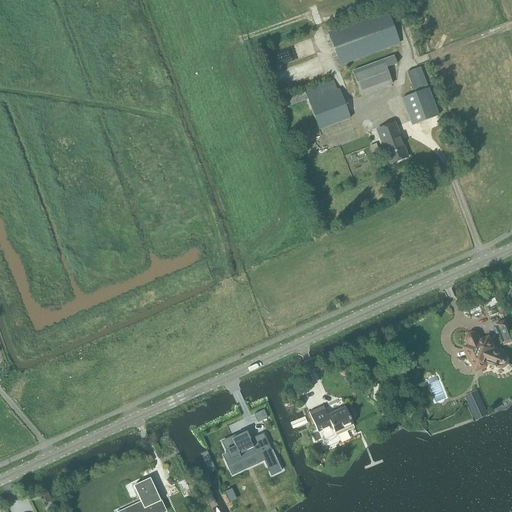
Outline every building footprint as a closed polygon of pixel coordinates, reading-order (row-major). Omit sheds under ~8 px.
[(340,67),(400,44),(388,11),(327,33),(340,67)] [(361,96),(392,85),(386,69),(396,65),(393,57),(352,72),(361,96)] [(412,126),(437,117),(438,116),(420,68),(407,73),(415,94),(402,99),(412,126)] [(337,90),(334,80),(285,98),(288,106),(307,100),(319,131),(350,119),(339,89),(337,90)] [(377,130),(383,146),(390,165),(407,159),(395,124),(377,130)] [(498,331),(509,326),(505,317),(494,322),(498,331)] [(481,370),(483,376),(489,373),(495,375),(499,376),(504,376),(507,375),(511,373),(511,371),(511,365),(507,364),(508,360),(507,357),(505,356),(502,355),(493,351),(493,349),(489,339),(480,343),(478,337),(476,335),(474,334),(471,334),(469,335),(467,337),(467,338),(467,340),(470,347),(465,349),(469,359),(470,359),(476,371),(481,370)] [(367,377),(368,384),(379,384),(378,376),(367,377)] [(477,390),(464,396),(476,421),(489,415),(477,390)] [(327,416),(323,407),(309,413),(322,442),(328,443),(333,440),(337,437),(354,429),(345,408),(327,416)] [(231,438),(222,442),(228,454),(224,456),(232,475),(262,461),(270,476),(282,471),(272,450),(271,451),(263,435),(250,441),(249,440),(246,433),(232,440),(231,438)] [(140,502),(124,510),(125,511),(166,511),(159,495),(157,495),(150,479),(133,487),(140,502)]
